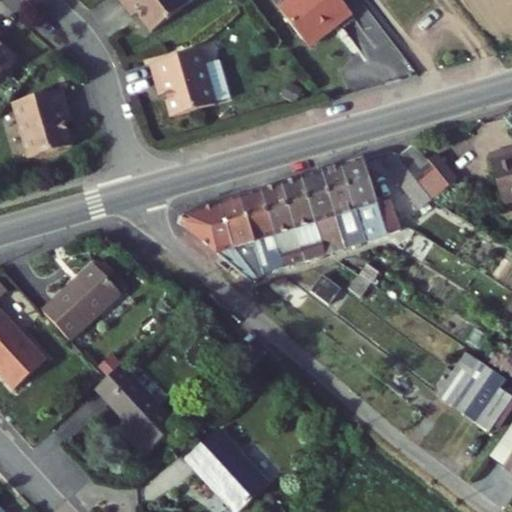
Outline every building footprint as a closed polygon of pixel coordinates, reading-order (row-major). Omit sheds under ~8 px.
[(179,0),(121,0),(117,4),(127,17),(134,11),(138,16),(153,35),(186,9),(179,0)] [(358,18),(343,0),(300,0),(285,12),(315,50),(358,18)] [(134,11),(127,17),(131,22),(138,16),(134,11)] [(0,78),(17,61),(0,45),(0,78)] [(214,108),(198,52),(148,66),(156,92),(162,90),(164,96),(171,120),(214,108)] [(162,90),(156,92),(158,99),(164,96),(162,90)] [(66,123),(72,121),(64,95),(15,112),(34,166),(76,152),(68,129),(66,123)] [(72,121),(66,123),(68,129),(74,127),(72,121)] [(511,143),(491,149),(507,205),(511,202),(511,143)] [(424,162),(414,148),(399,161),(420,190),(436,179),(424,162)] [(435,155),(424,162),(436,179),(420,190),(428,200),(454,181),(435,155)] [(420,190),(399,161),(382,176),(415,217),(431,204),(428,200),(420,190)] [(373,207),(362,166),(339,172),(361,249),(389,241),(386,230),(396,227),(388,203),(373,207)] [(361,249),(339,172),(316,179),(342,266),(364,260),(361,249)] [(342,266),(316,179),(298,184),(319,261),(322,271),(342,266)] [(319,261),(298,184),(274,191),(295,267),(319,261)] [(274,191),(251,198),(232,203),(253,279),(267,275),(295,267),(274,191)] [(253,279),(232,203),(214,208),(230,265),(242,282),(248,280),(253,279)] [(214,208),(184,217),(175,228),(235,284),(242,282),(230,265),(214,208)] [(389,241),(361,249),(364,260),(392,253),(389,241)] [(125,294),(97,264),(46,312),(74,341),(125,294)] [(48,361),(0,308),(0,372),(17,390),(48,361)] [(511,391),(511,386),(486,370),(489,365),(476,356),(472,361),(459,353),(435,392),(490,426),(511,391)] [(131,423),(123,431),(147,456),(180,425),(124,365),(100,388),(131,423)] [(223,493),(228,488),(249,511),(251,511),(278,487),(224,429),(191,459),(223,493)] [(249,511),(228,488),(223,493),(241,511),(249,511)]
